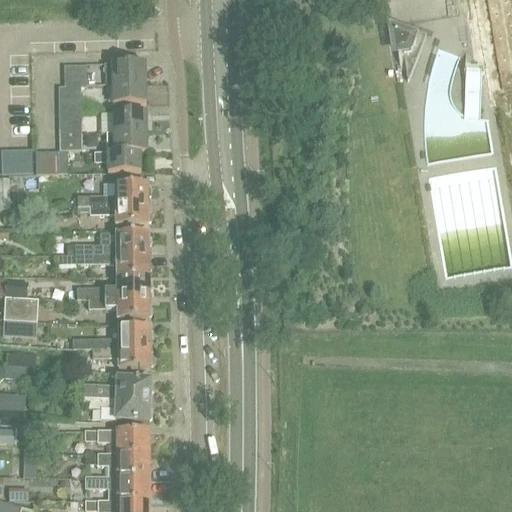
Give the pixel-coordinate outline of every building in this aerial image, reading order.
[(511,0),(486,0),(500,82),(511,80),(511,0)] [(410,56),(416,43),(395,35),(394,35),(400,73),(405,72),(403,58),(410,56)] [(107,86),(111,86),(146,86),(145,66),(104,66),(104,76),(106,76),(107,86)] [(65,69),(65,90),(82,89),(88,89),(87,68),(65,69)] [(146,106),(146,86),(111,86),(112,107),(146,106)] [(82,89),(65,90),(59,90),(59,113),(82,112),(82,89)] [(59,113),(60,135),(83,134),(82,112),(59,113)] [(112,135),(146,135),(146,114),(112,114),(112,135)] [(83,154),(83,134),(60,135),(60,155),(83,154)] [(146,155),(146,135),(112,135),(107,135),(107,155),(141,155),(146,155)] [(37,155),(37,178),(58,177),(58,154),(37,155)] [(95,165),(107,165),(108,176),(141,176),(141,155),(107,155),(95,155),(95,165)] [(0,212),(3,212),(10,212),(9,180),(0,180),(0,212)] [(77,209),(90,209),(147,208),(147,199),(149,199),(149,190),(147,190),(147,187),(115,188),(115,198),(77,199),(77,209)] [(147,216),(147,208),(90,209),(77,209),(77,217),(91,217),(91,218),(115,217),(116,230),(147,229),(147,224),(149,224),(149,216),(147,216)] [(21,212),(10,212),(3,212),(3,224),(21,223),(21,212)] [(68,258),(75,258),(91,258),(147,257),(147,248),(150,246),(150,242),(147,240),(147,236),(116,237),(116,248),(91,248),(68,249),(68,258)] [(148,264),(147,257),(91,258),(75,258),(75,266),(75,268),(116,267),(116,279),(148,278),(148,274),(150,272),(150,266),(148,264)] [(89,303),(148,302),(148,294),(150,292),(150,287),(149,286),(149,283),(117,283),(117,293),(105,293),(105,292),(77,292),(77,303),(89,303)] [(28,285),(5,285),(5,298),(28,299),(28,285)] [(4,299),(3,324),(36,326),(37,301),(4,299)] [(148,302),(89,303),(89,312),(117,312),(118,323),(149,322),(149,319),(151,318),(151,312),(149,310),(148,302)] [(35,339),(36,326),(3,324),(2,338),(35,339)] [(92,352),(150,350),(150,347),(150,343),(152,343),(151,335),(149,335),(149,331),(118,332),(118,343),(92,343),(73,344),(73,352),(92,352)] [(150,359),(150,350),(92,352),(93,362),(118,361),(118,372),(150,371),(150,368),(152,368),(152,359),(150,359)] [(6,357),(5,370),(34,371),(34,358),(6,357)] [(33,381),(34,371),(5,370),(5,379),(33,381)] [(84,401),(85,401),(149,404),(150,396),(152,395),(153,387),(150,385),(150,383),(117,381),(117,390),(89,389),(89,396),(84,396),(84,401)] [(0,396),(0,427),(22,427),(23,413),(23,397),(0,396)] [(101,423),(149,425),(149,423),(151,421),(151,412),(149,411),(149,404),(85,401),(84,401),(84,407),(89,407),(89,413),(101,413),(101,423)] [(16,433),(0,432),(0,446),(15,447),(16,433)] [(109,457),(118,457),(148,457),(148,434),(109,434),(85,434),(85,445),(109,445),(109,457)] [(118,457),(109,457),(85,458),(85,468),(98,468),(98,469),(109,469),(109,481),(118,481),(148,481),(148,465),(148,457),(118,457)] [(148,504),(148,481),(118,481),(109,481),(85,481),(85,493),(109,493),(109,504),(118,504),(148,504)]
